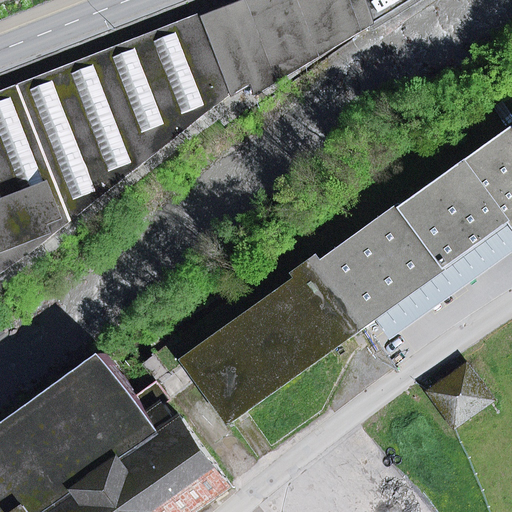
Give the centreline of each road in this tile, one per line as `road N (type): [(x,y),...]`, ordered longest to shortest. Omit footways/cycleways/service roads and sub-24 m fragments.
road 1 (tertiary): [(233,511),(511,302)]
road 2 (secondary): [(0,51),(130,0)]
